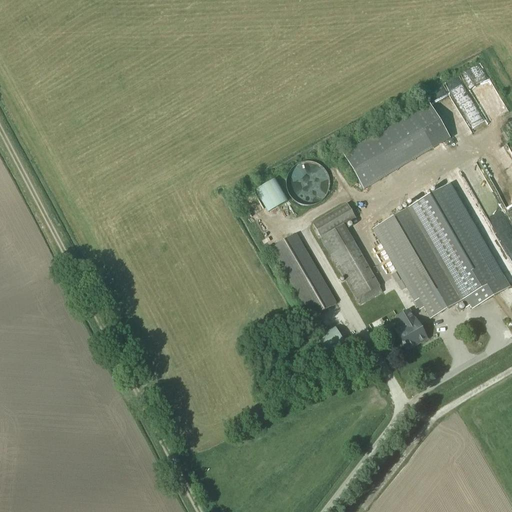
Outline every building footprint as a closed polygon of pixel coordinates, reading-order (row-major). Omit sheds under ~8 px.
[(411,114),(342,155),(363,191),(433,150),(432,149),(449,139),(429,104),(411,114)] [(511,160),(503,147),(479,163),(494,187),(511,175),(511,160)] [(325,179),(326,179),(325,175),(324,171),(322,167),(319,164),(316,162),(312,159),(307,158),(303,158),(300,158),(295,160),(291,162),(288,165),(286,168),(284,171),(283,175),(283,179),(283,184),(285,187),(287,191),(289,194),(292,197),(296,199),(301,200),(304,200),(308,200),(313,199),(316,197),(319,194),(322,191),(324,187),(325,184),(325,179)] [(255,190),(267,213),(286,202),(274,180),(255,190)] [(412,207),(373,229),(415,302),(414,302),(419,311),(423,308),(430,320),(461,302),(466,309),(469,306),(471,310),(483,303),(508,289),(448,186),(417,204),(415,199),(410,201),(413,206),(412,207)] [(356,301),(358,304),(359,304),(360,306),(383,293),(344,226),(355,220),(346,205),(312,224),(356,301)] [(270,249),(310,318),(335,304),(295,235),(270,249)] [(401,327),(395,331),(403,345),(402,345),(403,347),(404,347),(406,351),(426,340),(415,320),(414,320),(408,311),(396,318),(401,327)] [(328,359),(346,349),(335,328),(317,339),(328,359)]
